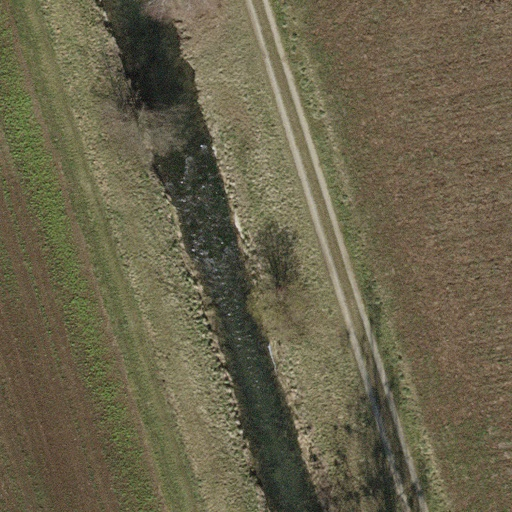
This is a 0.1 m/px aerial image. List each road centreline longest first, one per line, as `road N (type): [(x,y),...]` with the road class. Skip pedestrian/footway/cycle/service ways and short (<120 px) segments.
road 1 (track): [(55,0),(228,511)]
road 2 (track): [(447,511),(280,0)]
